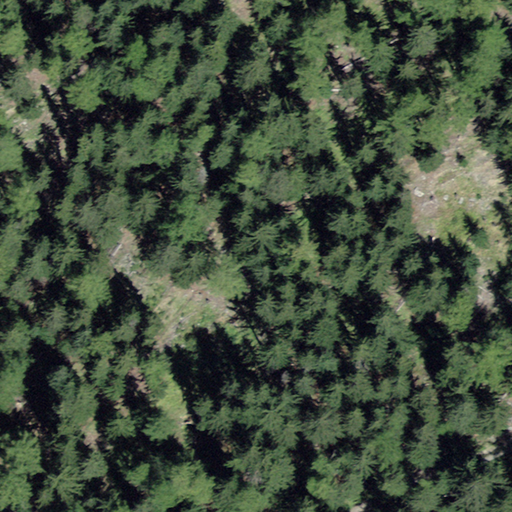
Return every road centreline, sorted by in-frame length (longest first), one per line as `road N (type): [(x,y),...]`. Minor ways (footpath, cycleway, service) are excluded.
road 1 (track): [(0,358),(217,228),(371,199),(511,141)]
road 2 (track): [(366,511),(511,443)]
